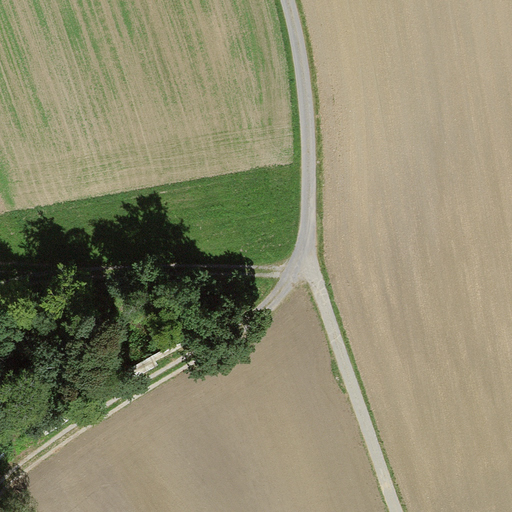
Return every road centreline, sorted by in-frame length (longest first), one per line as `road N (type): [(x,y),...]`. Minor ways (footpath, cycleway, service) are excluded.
road 1 (track): [(0,483),(251,317),(305,251),(396,511)]
road 2 (track): [(305,251),(306,109),(289,0)]
